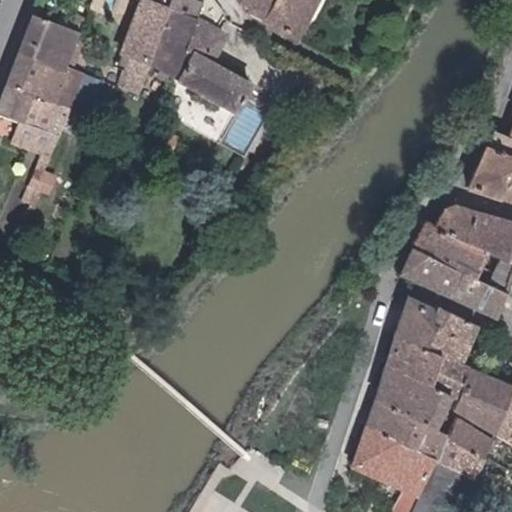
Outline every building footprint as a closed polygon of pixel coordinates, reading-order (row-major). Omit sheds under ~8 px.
[(143,65),(169,7),(153,0),(141,0),(119,49),(133,55),(120,84),(132,90),(143,65)] [(200,7),(185,0),(172,0),(169,7),(195,18),(197,12),(200,7)] [(224,9),(215,0),(202,0),(200,7),(197,12),(216,24),(224,9)] [(243,0),(249,13),(295,35),(313,0),(243,0)] [(195,18),(169,7),(143,65),(168,76),(181,48),(195,18)] [(83,33),(36,15),(10,84),(57,101),(72,63),(83,33)] [(225,31),(195,18),(181,48),(168,76),(237,108),(250,80),(210,62),(225,31)] [(93,71),(72,63),(57,101),(73,107),(78,109),(93,71)] [(57,101),(10,84),(0,110),(0,114),(21,122),(61,138),(73,107),(57,101)] [(61,138),(21,122),(15,141),(54,156),(61,138)] [(511,133),(496,129),(491,144),(486,142),(471,185),(503,195),(511,168),(511,133)] [(511,168),(503,195),(511,197),(511,168)] [(445,207),(438,224),(486,246),(505,256),(511,242),(511,217),(457,203),(445,207)] [(27,217),(16,244),(29,249),(39,222),(27,217)] [(486,246),(438,224),(429,221),(415,249),(475,274),(486,246)] [(475,274),(415,249),(403,272),(493,311),(503,287),(475,274)] [(480,322),(412,295),(403,298),(387,363),(447,389),(454,392),(465,362),(480,322)] [(504,378),(465,362),(454,392),(452,407),(460,412),(496,431),(511,436),(511,375),(506,373),(504,378)] [(447,389),(387,363),(376,397),(433,426),(447,389)] [(433,426),(376,397),(369,420),(437,452),(477,471),(487,453),(451,434),(433,426)] [(496,431),(460,412),(451,434),(487,453),(488,451),(496,431)] [(409,511),(437,452),(369,420),(357,460),(403,482),(390,511),(409,511)] [(477,471),(437,452),(409,511),(464,511),(483,475),(477,471)]
